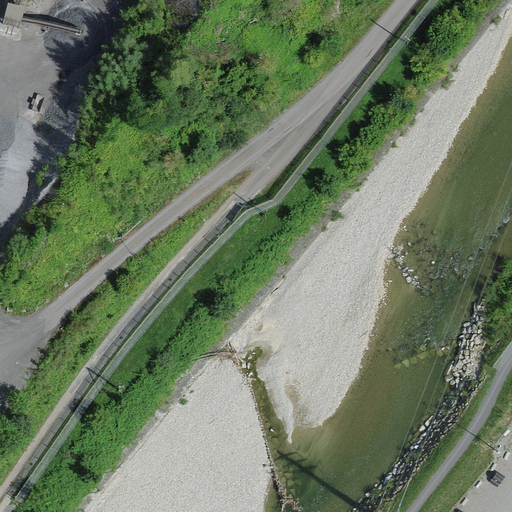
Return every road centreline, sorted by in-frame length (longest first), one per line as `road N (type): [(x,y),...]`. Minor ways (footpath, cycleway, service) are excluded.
road 1 (track): [(0,503),(170,270),(325,95)]
road 2 (unclassified): [(406,0),(325,95)]
